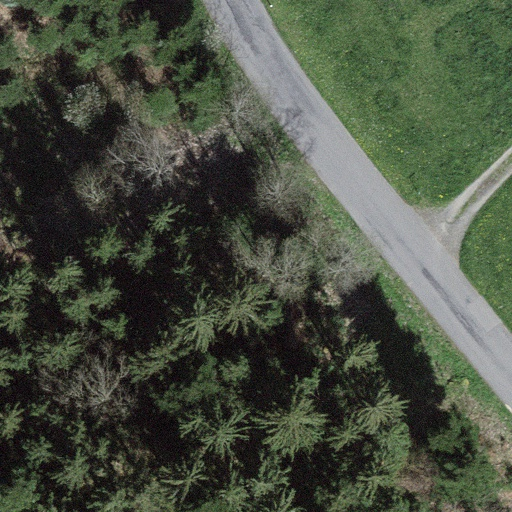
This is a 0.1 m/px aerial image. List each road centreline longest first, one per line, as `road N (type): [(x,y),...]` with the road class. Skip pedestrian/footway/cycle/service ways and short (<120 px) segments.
road 1 (unclassified): [(236,0),(307,126),(420,283),(511,388)]
road 2 (track): [(420,283),(511,193)]
